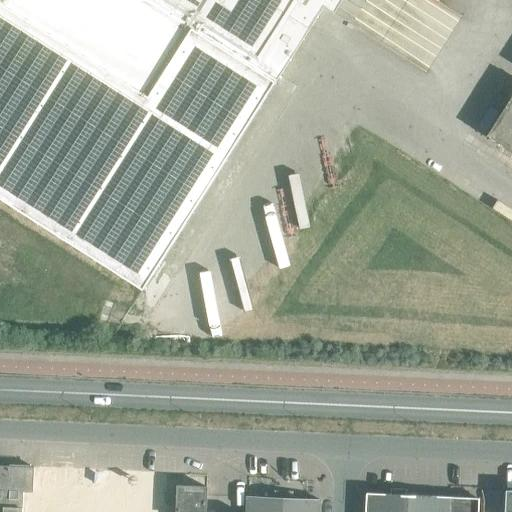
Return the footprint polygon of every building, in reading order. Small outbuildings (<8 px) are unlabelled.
[(0,0),(0,198),(144,290),(277,80),(151,0),(0,0)] [(151,0),(277,80),(327,0),(151,0)] [(511,96),(488,135),(507,147),(511,140),(511,96)] [(5,465),(2,511),(21,511),(24,490),(34,490),(34,468),(33,468),(33,467),(5,465)] [(164,494),(165,473),(45,467),(45,468),(34,468),(34,490),(24,490),(21,511),(36,511),(37,499),(43,499),(43,507),(52,508),(52,511),(107,511),(107,510),(147,511),(162,511),(163,503),(164,494)] [(163,503),(178,503),(177,511),(204,511),(206,487),(179,486),(178,494),(164,494),(163,503)] [(368,502),(367,511),(449,511),(450,497),(377,493),(377,500),(376,500),(376,502),(368,502)] [(318,511),(319,500),(254,497),(248,496),(246,511),(318,511)] [(477,511),(478,499),(450,497),(449,511),(477,511)]
